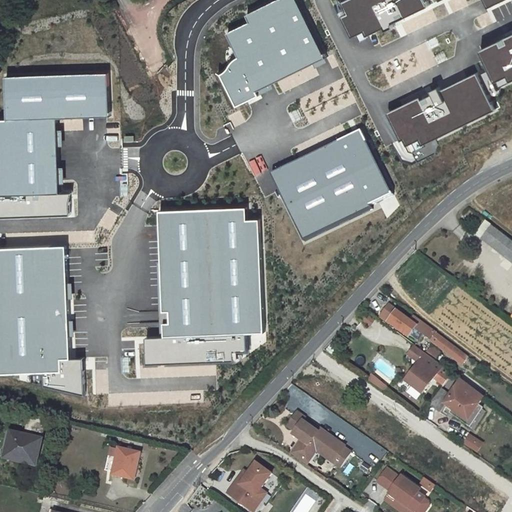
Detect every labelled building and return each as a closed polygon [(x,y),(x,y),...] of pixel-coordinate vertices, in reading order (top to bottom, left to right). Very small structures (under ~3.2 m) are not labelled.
[(257,18),(233,29),(245,52),(239,56),(232,65),(225,70),(241,102),(264,92),(262,87),(328,53),(303,0),(275,0),(253,10),(257,18)] [(511,0),(335,0),(332,2),(348,34),(357,30),(359,35),(382,24),(385,31),(393,26),(391,20),(432,0),(484,0),(490,11),(511,0)] [(69,9),(0,44),(0,45),(64,166),(132,131),(69,9)] [(511,82),(511,30),(476,47),(484,64),(384,109),(404,155),(498,113),(488,93),(511,82)] [(364,129),(273,174),(305,239),(396,194),(364,129)] [(250,205),(161,209),(166,335),(148,336),(149,366),(240,362),(239,352),(250,352),(249,334),(268,333),(263,217),(250,218),(250,205)] [(511,249),(511,239),(492,225),(482,239),(506,257),(511,249)] [(74,357),(70,243),(0,245),(0,373),(20,372),(21,381),(87,397),(86,357),(74,357)] [(411,321),(390,305),(381,317),(389,323),(389,322),(402,332),(403,330),(411,336),(417,328),(425,334),(432,340),(437,333),(438,332),(415,315),(411,321)] [(377,321),(367,313),(362,319),(372,327),(377,321)] [(417,328),(411,336),(420,342),(425,334),(417,328)] [(469,357),(437,333),(432,340),(464,363),(469,357)] [(427,390),(438,376),(446,383),(448,380),(448,379),(452,374),(431,358),(429,360),(426,358),(428,355),(427,354),(415,345),(408,354),(413,358),(419,363),(409,377),(406,381),(424,394),(427,390)] [(430,350),(427,354),(428,355),(438,362),(441,358),(441,353),(435,349),(430,350)] [(484,367),(474,359),(470,365),(480,373),(484,367)] [(373,375),(370,379),(378,385),(381,381),(373,375)] [(389,387),(381,381),(378,385),(386,391),(389,387)] [(464,381),(452,395),(442,388),(436,397),(430,404),(441,412),(447,404),(452,408),(469,421),(479,408),(486,398),(486,397),(464,381)] [(449,413),(470,428),(473,423),(483,411),(479,408),(469,421),(452,408),(449,413)] [(318,452),(342,469),(353,453),(346,448),(347,446),(322,429),(320,432),(304,421),(306,418),(298,412),(288,426),(296,432),(294,435),(303,441),(294,454),(308,465),(318,452)] [(6,457),(35,464),(41,440),(42,436),(45,422),(27,418),(24,432),(23,435),(12,432),(6,457)] [(472,433),(465,444),(479,453),(486,442),(472,433)] [(476,474),(428,441),(417,456),(464,490),(476,474)] [(119,447),(113,475),(134,480),(140,452),(119,447)] [(242,474),(229,493),(254,511),(263,500),(257,495),(262,489),(273,473),(257,462),(249,473),(246,477),(242,474)] [(392,495),(417,511),(419,511),(420,511),(428,499),(429,498),(419,491),(421,487),(406,476),(404,479),(391,469),(381,482),(395,492),(392,495)] [(433,490),(437,484),(426,476),(422,483),(433,490)] [(511,511),(511,499),(486,480),(474,496),(497,511),(511,511)] [(257,495),(263,500),(268,493),(262,489),(257,495)] [(306,489),(292,511),(317,511),(324,500),(306,489)] [(389,500),(405,511),(417,511),(392,495),(389,500)] [(428,511),(432,506),(432,501),(428,499),(420,511),(428,511)]
